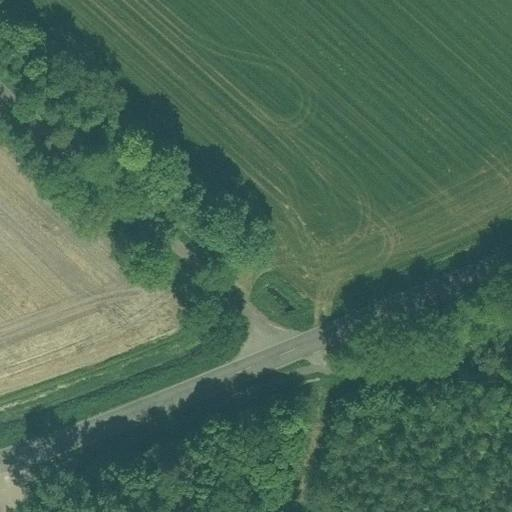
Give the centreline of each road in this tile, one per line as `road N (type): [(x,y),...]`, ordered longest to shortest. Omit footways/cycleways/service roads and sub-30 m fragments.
road 1 (unclassified): [(282,344),(0,90)]
road 2 (tertiary): [(0,452),(282,344)]
road 3 (tertiary): [(282,344),(511,253)]
